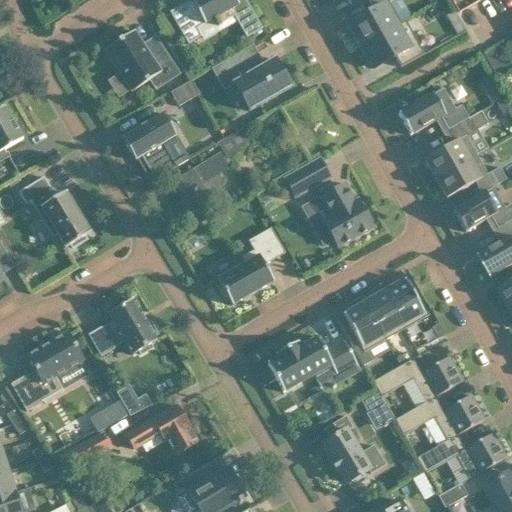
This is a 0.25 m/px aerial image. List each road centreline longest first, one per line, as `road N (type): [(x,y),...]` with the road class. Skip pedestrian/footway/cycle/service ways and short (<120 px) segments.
road 1 (residential): [(430,230),(302,0)]
road 2 (residential): [(208,355),(430,230)]
road 3 (residential): [(149,255),(34,57)]
road 4 (residential): [(301,511),(208,355)]
road 5 (residential): [(149,255),(0,338)]
road 6 (residential): [(511,372),(430,230)]
